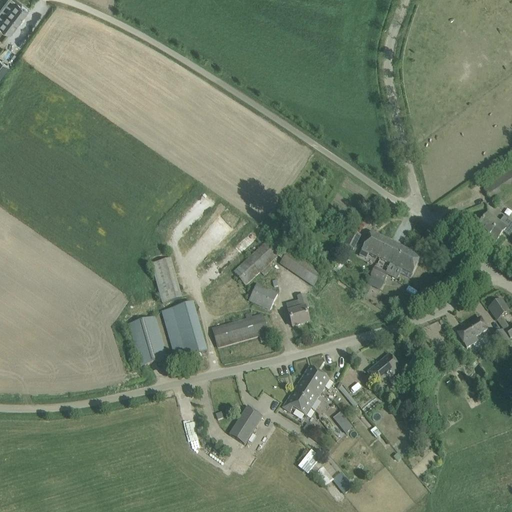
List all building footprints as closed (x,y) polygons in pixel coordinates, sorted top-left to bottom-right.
[(6,2),(0,10),(0,15),(4,19),(2,22),(0,24),(0,25),(8,32),(10,33),(19,21),(19,22),(19,21),(21,17),(22,18),(22,17),(28,10),(22,5),(14,0),(7,0),(6,2)] [(0,77),(9,65),(0,58),(0,77)] [(492,203),(511,189),(511,167),(486,185),(488,188),(483,191),(492,203)] [(488,215),(483,221),(477,229),(495,243),(503,233),(509,238),(511,233),(511,223),(504,218),(499,224),(488,215)] [(361,236),(353,232),(345,246),(353,251),(361,236)] [(368,254),(381,260),(390,242),(371,233),(360,255),(366,258),(368,254)] [(406,250),(390,242),(381,260),(397,268),(406,250)] [(282,261),(280,264),(313,287),(323,273),(284,246),(278,257),(266,243),(234,273),(246,287),(261,273),(265,277),(271,271),(268,266),(278,258),(282,261)] [(421,258),(406,250),(397,268),(402,271),(400,275),(407,278),(409,274),(412,276),(421,258)] [(172,260),(152,265),(162,305),(183,299),(172,260)] [(384,284),(388,275),(375,269),(371,277),(384,284)] [(249,302),(270,312),(278,295),(257,285),(249,302)] [(308,309),(306,300),(304,295),(297,298),(298,302),(286,306),(293,328),(309,323),(305,310),(308,309)] [(496,321),(501,318),(509,313),(502,301),(489,310),(496,321)] [(206,353),(204,343),(193,304),(162,313),(176,362),(206,353)] [(217,329),(212,330),(215,340),(218,349),(259,338),(264,336),(268,335),(265,325),(265,324),(263,318),(262,316),(252,319),(251,315),(245,316),(246,320),(217,329)] [(167,360),(164,350),(155,318),(129,326),(141,367),(167,360)] [(487,331),(485,328),(480,319),(457,334),(462,342),(464,345),(464,344),(466,348),(474,344),(472,340),(487,331)] [(511,346),(502,331),(492,338),(491,338),(503,357),(511,351),(511,346)] [(401,370),(396,364),(389,356),(368,373),(382,391),(391,384),(388,381),(401,370)] [(310,367),(303,378),(314,386),(312,389),(321,394),(330,380),(310,367)] [(307,417),(321,394),(312,389),(314,386),(303,378),(283,409),(291,415),(294,409),(307,417)] [(357,406),(351,398),(347,400),(354,409),(357,406)] [(245,446),(263,418),(248,408),(230,436),(245,446)] [(333,419),(346,435),(352,428),(340,413),(333,419)] [(314,445),(314,454),(324,455),(325,446),(314,445)] [(307,475),(321,460),(312,452),(298,467),(307,475)] [(326,488),(334,480),(323,468),(315,476),(326,488)] [(340,474),(333,480),(347,496),(354,490),(340,474)]
